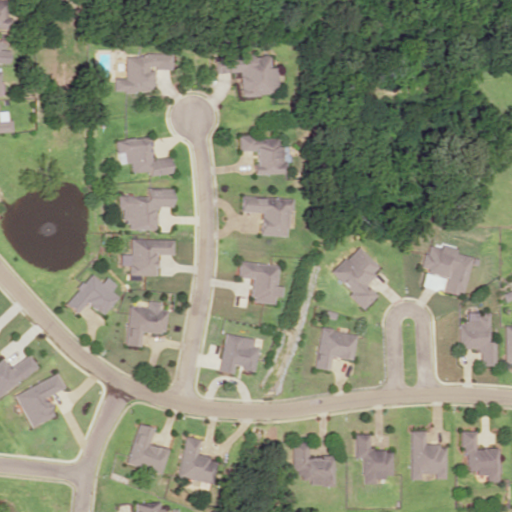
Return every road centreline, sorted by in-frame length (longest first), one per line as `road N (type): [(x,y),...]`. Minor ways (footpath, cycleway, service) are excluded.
road 1 (residential): [(511,399),(371,397),(214,412),(149,397),(78,356),(0,267)]
road 2 (residential): [(190,116),(204,201),(204,272),(177,404)]
road 3 (residential): [(392,397),(388,317),(398,305),(415,307),(423,323),(426,396)]
road 4 (residential): [(80,511),(96,428),(123,385)]
